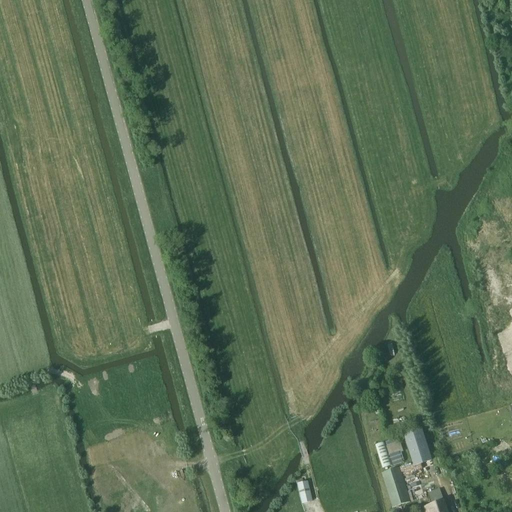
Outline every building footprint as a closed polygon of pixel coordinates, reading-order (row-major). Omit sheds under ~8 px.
[(511,203),(495,208),(502,236),(511,233),(511,203)] [(491,238),(468,244),(476,273),(487,312),(510,306),(491,238)] [(511,314),(511,312),(489,318),(500,360),(511,356),(511,314)] [(422,430),(405,435),(415,466),(431,460),(422,430)] [(383,469),(391,466),(384,443),(376,445),(383,469)] [(382,474),(393,509),(411,504),(400,468),(382,474)] [(296,484),(301,505),(312,502),(307,482),(296,484)] [(447,511),(444,501),(433,505),(423,508),(424,511),(447,511)]
